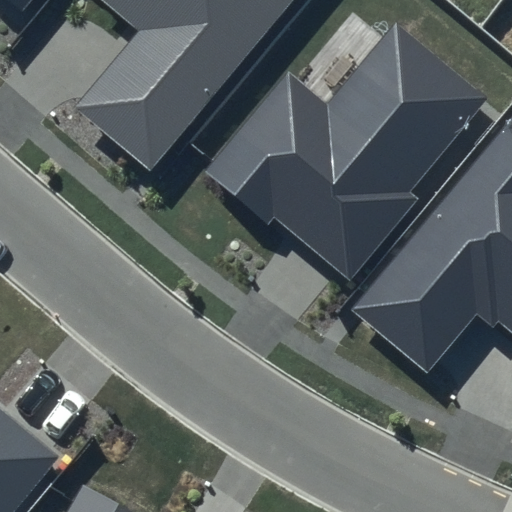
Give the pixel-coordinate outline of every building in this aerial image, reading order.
[(33,0),(3,0),(22,15),(33,0)] [(290,0),(103,0),(141,31),(79,105),(152,166),(290,0)] [(489,96),(394,18),(327,99),(288,67),(201,172),(264,223),(270,216),(351,283),(419,200),(410,192),(489,96)] [(511,116),(351,309),(428,374),(479,313),(511,340),(511,116)] [(0,511),(9,511),(58,453),(0,405),(0,511)] [(127,511),(80,486),(66,511),(127,511)]
